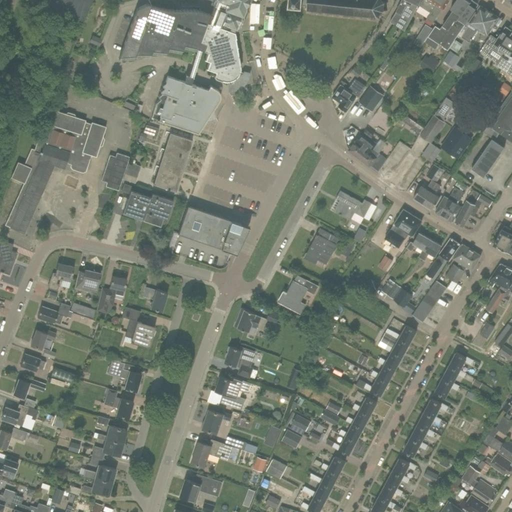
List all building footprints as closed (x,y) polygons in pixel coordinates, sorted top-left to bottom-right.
[(48,0),(46,8),(83,19),(91,0),(48,0)] [(243,15),(248,0),(215,0),(214,4),(215,4),(211,14),(202,11),(200,11),(192,9),(173,9),(165,9),(158,7),(150,4),(137,8),(134,18),(121,51),(120,55),(135,56),(136,53),(151,53),(152,50),(167,51),(169,47),(183,50),(184,44),(197,47),(197,48),(201,49),(206,51),(203,58),(208,60),(205,67),(216,71),(215,73),(215,75),(215,77),(216,78),(222,80),(221,80),(225,81),(228,81),(229,81),(233,79),(236,77),(238,75),(240,71),(241,68),(241,64),(236,37),(235,32),(238,23),(241,14),(243,15)] [(359,13),(367,14),(367,19),(369,19),(369,15),(376,15),(377,19),(379,19),(377,15),(382,11),(386,13),(387,11),(383,9),(384,3),(388,2),(387,0),(384,0),(383,1),(382,0),(290,0),(290,3),(307,4),(307,5),(305,5),(305,7),(307,8),(306,13),(309,13),(310,8),(324,9),(323,14),(325,15),(326,10),(340,11),(339,16),(342,16),(342,11),(356,13),(356,18),(358,18),(359,13)] [(390,21),(404,30),(420,0),(401,0),(396,11),(390,21)] [(422,0),(419,5),(430,12),(424,21),(431,25),(442,8),(443,9),(449,0),(422,0)] [(454,39),(466,23),(465,23),(477,5),(469,0),(455,0),(451,7),(453,9),(442,25),(443,25),(440,29),(435,25),(428,36),(427,36),(424,41),(428,44),(435,48),(438,43),(447,49),(454,39)] [(478,29),(487,34),(499,17),(480,5),(470,20),(470,22),(476,26),(474,29),(468,25),(461,36),(470,42),(478,29)] [(496,64),(511,75),(511,30),(505,26),(497,39),(491,34),(483,45),(491,50),(493,47),(503,54),(496,64)] [(89,42),(99,46),(102,39),(92,35),(89,42)] [(462,44),(455,40),(450,47),(457,52),(462,44)] [(156,102),(151,117),(198,133),(210,114),(211,112),(218,101),(220,98),(220,94),(219,91),(217,89),(210,84),(207,88),(191,83),(190,83),(194,70),(201,49),(197,48),(191,68),(188,75),(185,74),(183,81),(167,75),(166,81),(162,85),(164,87),(160,91),(162,93),(158,96),(160,99),(156,102)] [(419,64),(431,73),(440,61),(431,55),(429,57),(426,55),(419,64)] [(466,71),(474,76),(483,62),(475,57),(466,71)] [(358,77),(362,71),(355,66),(351,71),(358,77)] [(231,82),(228,84),(228,91),(232,91),(234,90),(237,90),(240,88),(242,87),(245,85),(247,82),(249,79),(250,77),(251,74),(251,72),(244,70),(241,74),(231,82)] [(366,85),(364,84),(355,77),(347,88),(341,84),(332,96),(340,102),(338,105),(346,111),(356,96),(358,97),(366,85)] [(511,87),(504,82),(498,90),(506,95),(511,87)] [(372,111),(384,95),(370,85),(359,101),(363,104),(371,110),(372,111)] [(492,138),(471,168),(481,174),(484,176),(505,146),(495,139),(499,132),(511,141),(511,140),(511,89),(494,116),(489,123),(488,124),(483,131),(492,138)] [(446,96),(433,115),(444,122),(446,119),(444,118),(455,102),(446,96)] [(133,110),(135,105),(125,101),(123,105),(133,110)] [(65,113),(55,110),(51,124),(48,123),(45,125),(44,129),(38,127),(36,134),(38,137),(34,149),(31,148),(24,164),(18,161),(11,177),(24,183),(6,224),(24,232),(54,165),(64,168),(66,162),(71,164),(70,166),(72,169),(83,172),(86,171),(91,154),(96,156),(99,146),(102,145),(104,138),(103,135),(106,126),(91,121),(91,123),(85,121),(85,119),(76,116),(74,113),(68,111),(65,113)] [(404,113),(400,119),(406,123),(409,117),(404,113)] [(420,135),(431,142),(445,123),(444,122),(433,115),(420,135)] [(142,131),(156,136),(159,128),(146,124),(142,131)] [(471,137),(458,128),(447,145),(459,154),(471,137)] [(164,149),(187,156),(192,139),(169,131),(164,149)] [(138,138),(145,140),(147,134),(140,132),(138,138)] [(376,144),(361,133),(355,141),(355,140),(349,148),(349,150),(353,153),(369,166),(376,171),(377,172),(385,162),(387,158),(380,153),(373,148),(376,144)] [(433,142),(425,154),(435,161),(444,149),(433,142)] [(175,191),(187,156),(164,149),(153,183),(175,191)] [(105,185),(118,190),(130,156),(117,152),(115,156),(110,154),(101,180),(107,181),(105,185)] [(123,178),(135,182),(140,165),(129,161),(123,178)] [(413,197),(422,203),(436,182),(432,179),(426,188),(421,184),(413,197)] [(167,217),(170,208),(173,199),(152,192),(151,196),(130,189),(132,185),(124,182),(122,189),(129,192),(122,213),(140,219),(160,226),(164,216),(167,217)] [(436,182),(422,203),(432,209),(440,197),(435,193),(441,184),(436,182)] [(453,201),(460,189),(454,186),(448,198),(444,196),(435,212),(444,217),(453,201)] [(452,222),(460,208),(461,206),(457,204),(464,192),(460,189),(453,201),(444,217),(452,222)] [(364,217),(369,208),(372,203),(365,199),(363,202),(340,190),(336,197),(340,199),(335,208),(334,210),(351,219),(351,218),(361,223),(364,217)] [(480,194),(477,199),(482,202),(489,206),(492,201),(480,194)] [(462,208),(455,222),(463,227),(470,214),(472,215),(474,216),(477,210),(478,208),(482,202),(477,199),(474,204),(467,200),(462,208)] [(236,252),(249,225),(188,205),(178,233),(232,251),(236,252)] [(399,247),(408,232),(412,235),(422,220),(404,208),(394,223),(385,238),(399,247)] [(507,250),(511,240),(511,221),(509,228),(504,225),(502,228),(493,244),(507,250)] [(360,242),(366,231),(359,227),(354,238),(360,242)] [(338,237),(321,228),(316,236),(317,237),(306,257),(316,262),(318,257),(326,262),(336,244),(335,243),(338,237)] [(417,243),(425,247),(426,247),(431,238),(419,232),(413,243),(411,241),(406,248),(411,251),(417,243)] [(14,258),(15,258),(17,252),(10,250),(13,243),(0,238),(0,252),(0,253),(0,271),(3,272),(8,273),(14,258)] [(442,245),(431,238),(426,247),(425,247),(419,256),(423,259),(428,251),(435,256),(442,245)] [(448,260),(460,244),(451,238),(436,259),(429,268),(426,273),(432,278),(442,263),(441,263),(445,258),(448,260)] [(348,256),(354,245),(347,241),(341,252),(348,256)] [(454,258),(459,261),(457,265),(453,263),(446,274),(458,282),(465,270),(467,266),(472,269),(481,255),(463,243),(454,258)] [(378,265),(386,270),(393,259),(385,254),(378,265)] [(71,276),(74,266),(58,262),(56,273),(53,272),(47,286),(57,290),(60,284),(56,283),(59,273),(63,274),(62,279),(70,281),(71,276)] [(493,312),(511,282),(511,268),(501,263),(487,283),(493,287),(497,282),(502,285),(486,308),(493,312)] [(98,284),(101,273),(85,269),(84,271),(81,271),(79,270),(75,287),(84,289),(85,285),(97,288),(98,284)] [(123,296),(127,278),(112,275),(109,288),(102,287),(96,310),(106,312),(108,305),(113,306),(115,294),(123,296)] [(395,282),(390,279),(382,291),(387,294),(395,282)] [(309,280),(305,286),(293,280),(287,291),(284,290),(278,301),(300,313),(306,304),(301,301),(307,290),(314,294),(319,286),(309,280)] [(436,280),(433,285),(444,292),(447,287),(436,280)] [(368,292),(376,289),(373,283),(366,286),(368,292)] [(401,287),(396,283),(388,295),(393,298),(401,287)] [(511,283),(503,297),(509,301),(511,294),(511,283)] [(150,307),(162,311),(167,292),(144,285),(141,296),(147,298),(149,292),(154,294),(150,307)] [(440,297),(444,292),(433,285),(429,290),(440,297)] [(332,295),(335,289),(329,286),(326,292),(332,295)] [(394,299),(403,305),(411,294),(402,287),(394,299)] [(57,293),(50,290),(48,296),(55,299),(57,293)] [(437,302),(440,297),(429,290),(426,295),(437,302)] [(426,295),(423,300),(433,307),(437,302),(426,295)] [(419,305),(430,312),(433,307),(423,300),(419,305)] [(66,316),(70,305),(61,302),(58,311),(41,305),(37,316),(54,322),(55,321),(60,323),(63,315),(66,316)] [(427,317),(430,312),(419,305),(416,309),(427,317)] [(131,340),(149,346),(154,329),(140,324),(141,321),(137,320),(140,311),(126,306),(122,316),(130,319),(125,335),(131,337),(131,340)] [(88,307),(85,315),(92,317),(95,310),(88,307)] [(256,314),(256,312),(242,307),(235,326),(249,331),(251,325),(263,329),(267,319),(256,314)] [(423,322),(427,317),(416,309),(412,315),(423,322)] [(267,319),(277,323),(281,315),(270,311),(267,319)] [(495,326),(487,321),(479,333),(487,338),(495,326)] [(511,331),(511,325),(508,323),(495,340),(501,346),(511,331)] [(409,344),(416,331),(406,325),(401,335),(387,328),(385,332),(399,339),(399,338),(409,344)] [(54,340),(56,333),(47,330),(46,333),(36,329),(30,345),(41,349),(45,337),(54,340)] [(392,351),(402,357),(409,344),(399,338),(399,339),(394,348),(388,344),(386,348),(392,352),(392,351)] [(382,339),(378,345),(384,348),(387,342),(382,339)] [(499,351),(509,358),(511,353),(511,350),(504,344),(499,351)] [(256,351),(241,346),(240,349),(230,345),(225,362),(240,367),(238,372),(250,377),(253,367),(251,366),(256,351)] [(43,354),(54,358),(56,352),(45,348),(43,354)] [(385,364),(396,370),(402,357),(392,351),(392,352),(387,361),(381,357),(378,361),(385,365),(385,364)] [(459,371),(460,370),(465,360),(471,364),(473,360),(467,356),(466,358),(456,352),(449,365),(459,371)] [(37,367),(42,369),(45,361),(39,359),(40,358),(24,353),(20,365),(35,370),(37,367)] [(309,361),(315,364),(319,356),(313,353),(309,361)] [(365,365),(368,358),(362,354),(358,361),(365,365)] [(124,387),(136,391),(141,373),(136,372),(138,366),(111,360),(107,373),(116,375),(116,374),(120,375),(120,376),(127,378),(124,387)] [(389,382),(396,370),(385,364),(385,365),(380,373),(373,370),(371,374),(378,378),(378,377),(389,382)] [(452,384),(453,382),(458,373),(464,377),(466,373),(460,370),(459,371),(449,365),(442,378),(452,384)] [(54,366),(51,376),(70,382),(73,372),(54,366)] [(242,409),(244,402),(245,398),(238,396),(240,390),(248,392),(251,382),(232,376),(231,379),(220,375),(215,391),(223,393),(220,402),(242,409)] [(291,376),(287,385),(295,388),(299,380),(291,376)] [(382,395),(389,382),(378,377),(378,378),(373,386),(366,383),(364,387),(371,391),(371,390),(382,395)] [(483,381),(476,377),(472,383),(479,387),(483,381)] [(18,378),(12,393),(23,397),(28,385),(43,391),(45,384),(30,379),(29,382),(18,378)] [(359,378),(356,384),(363,388),(364,387),(366,383),(367,382),(359,378)] [(452,384),(442,378),(435,391),(445,397),(451,387),(457,390),(460,386),(453,382),(452,384)] [(116,414),(128,418),(133,401),(115,396),(117,391),(108,388),(103,403),(118,407),(116,414)] [(466,395),(474,400),(477,395),(468,391),(466,395)] [(360,409),(371,415),(378,402),(367,396),(362,407),(355,404),(353,408),(360,411),(360,409)] [(33,409),(33,408),(36,401),(26,397),(23,405),(33,409)] [(431,399),(424,412),(435,417),(435,416),(440,407),(446,410),(449,406),(442,403),(441,404),(431,399)] [(341,407),(330,401),(327,407),(338,413),(341,407)] [(38,409),(33,408),(33,409),(23,405),(18,404),(16,410),(5,406),(1,418),(14,423),(16,418),(23,420),(25,413),(31,415),(30,418),(35,420),(38,409)] [(230,420),(232,415),(232,414),(219,410),(218,412),(209,408),(202,428),(217,433),(222,418),(230,420)] [(244,414),(252,416),(254,410),(246,408),(244,414)] [(353,422),(363,428),(371,415),(360,409),(360,411),(355,420),(348,416),(346,421),(352,424),(353,422)] [(335,424),(340,416),(331,411),(326,420),(335,424)] [(428,430),(428,429),(433,420),(439,423),(441,420),(435,416),(435,417),(424,412),(417,424),(428,430)] [(306,430),(310,421),(296,414),(291,423),(306,430)] [(96,422),(107,424),(108,418),(98,415),(96,422)] [(57,416),(53,425),(62,428),(65,419),(57,416)] [(499,422),(509,429),(511,425),(511,422),(504,416),(499,422)] [(356,441),(363,428),(353,422),(352,424),(348,433),(341,429),(339,433),(345,437),(346,435),(356,441)] [(509,429),(499,422),(495,427),(505,435),(509,429)] [(421,443),(421,442),(426,433),(432,436),(435,432),(428,429),(428,430),(417,424),(410,437),(421,443)] [(105,437),(123,443),(127,430),(109,425),(106,435),(98,433),(97,437),(105,440),(105,437)] [(273,447),(281,429),(272,425),(264,443),(273,447)] [(13,426),(11,432),(0,428),(0,445),(6,448),(10,436),(24,441),(27,432),(13,426)] [(287,429),(281,441),(295,448),(301,437),(287,429)] [(320,436),(310,431),(307,437),(317,442),(320,436)] [(28,438),(36,441),(39,436),(28,432),(26,435),(29,435),(28,438)] [(511,442),(507,439),(504,443),(488,433),(483,441),(511,459),(511,442)] [(228,435),(225,443),(244,449),(247,442),(232,437),(228,435)] [(349,454),(356,441),(346,435),(345,437),(341,445),(327,438),(325,442),(339,450),(339,448),(349,454)] [(92,455),(103,459),(105,451),(120,455),(123,443),(105,437),(105,440),(103,448),(94,445),(92,455)] [(421,443),(410,437),(403,450),(414,456),(419,446),(425,449),(427,445),(421,442),(421,443)] [(198,441),(191,462),(205,467),(209,453),(220,457),(228,460),(230,452),(232,445),(225,443),(211,439),(209,445),(198,441)] [(81,444),(70,441),(68,449),(78,452),(81,444)] [(482,443),(478,450),(483,453),(487,446),(482,443)] [(507,473),(509,474),(511,469),(511,464),(511,462),(497,452),(492,460),(488,457),(485,461),(505,475),(507,473)] [(112,482),(116,469),(101,465),(103,459),(92,455),(89,463),(98,465),(96,471),(85,468),(83,476),(86,477),(94,479),(94,476),(112,482)] [(263,471),(267,459),(257,456),(253,468),(263,471)] [(328,468),(338,474),(345,461),(335,456),(329,466),(323,463),(321,467),(327,470),(328,468)] [(447,467),(450,460),(442,456),(439,463),(447,467)] [(266,470),(280,478),(287,465),(273,457),(266,470)] [(0,473),(1,473),(8,476),(10,470),(13,471),(16,462),(4,458),(3,462),(0,461),(0,473)] [(403,477),(403,475),(408,467),(414,470),(417,466),(410,462),(409,464),(399,458),(392,471),(403,477)] [(495,489),(480,479),(478,482),(475,479),(480,473),(470,467),(462,479),(475,487),(471,493),(486,502),(488,500),(491,502),(496,494),(493,492),(495,489)] [(331,487),(338,474),(328,468),(327,470),(323,479),(311,472),(308,477),(320,483),(321,481),(331,487)] [(424,475),(435,481),(439,475),(427,469),(424,475)] [(396,489),(397,488),(402,479),(408,482),(410,479),(403,475),(403,477),(392,471),(385,484),(396,489)] [(222,481),(213,478),(197,473),(195,481),(186,478),(181,495),(196,500),(199,490),(218,496),(222,481)] [(94,476),(94,479),(92,487),(83,484),(82,489),(91,492),(91,490),(109,494),(112,482),(94,476)] [(51,483),(43,480),(41,486),(48,489),(51,483)] [(324,500),(331,487),(321,481),(320,483),(316,492),(304,486),(302,490),(314,496),(314,494),(324,500)] [(455,491),(459,486),(454,483),(450,488),(455,491)] [(68,491),(78,494),(80,488),(70,484),(68,491)] [(403,491),(397,488),(396,489),(385,484),(379,497),(389,502),(390,501),(394,492),(400,495),(403,491)] [(2,495),(0,494),(0,511),(3,504),(9,506),(13,493),(14,493),(14,491),(5,488),(3,495),(2,495)] [(33,496),(35,490),(28,488),(26,494),(33,496)] [(52,501),(60,503),(64,490),(56,488),(52,501)] [(249,507),(255,491),(249,488),(243,504),(249,507)] [(22,497),(14,493),(13,493),(9,506),(14,508),(12,511),(27,511),(29,506),(20,503),(22,497)] [(280,500),(270,494),(265,502),(276,508),(280,500)] [(314,494),(314,496),(309,505),(302,501),(300,506),(306,509),(307,507),(316,511),(317,511),(324,500),(314,494)] [(458,506),(464,511),(466,508),(471,511),(483,511),(488,505),(472,494),(467,501),(463,499),(458,506)] [(396,504),(390,501),(389,502),(379,497),(372,510),(376,511),(383,511),(387,505),(394,508),(396,504)] [(463,511),(464,511),(458,506),(447,499),(438,511),(463,511)] [(37,507),(30,504),(29,506),(27,511),(47,511),(49,506),(39,502),(37,507)] [(98,511),(100,511),(103,505),(95,502),(92,509),(98,511)] [(207,511),(213,511),(215,505),(205,502),(202,510),(207,511)]
